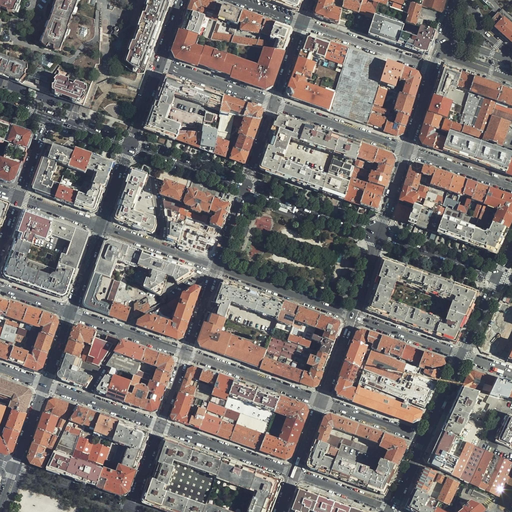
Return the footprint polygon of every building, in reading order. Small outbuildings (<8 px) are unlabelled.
[(0,0),(0,76),(7,79),(22,85),(24,82),(30,84),(28,87),(42,92),(45,89),(45,93),(77,105),(90,109),(98,86),(99,84),(102,76),(109,79),(126,85),(140,90),(146,72),(150,61),(146,59),(149,51),(153,53),(162,29),(163,27),(160,26),(165,11),(168,12),(172,0),(0,0)] [(218,19),(223,6),(207,0),(192,0),(188,12),(206,18),(217,22),(218,19)] [(266,0),(295,10),(300,7),(302,2),(302,0),(266,0)] [(336,24),(339,25),(342,13),(330,9),(333,0),(318,0),(317,4),(315,10),(314,12),(317,18),(318,18),(320,19),(333,23),(336,24)] [(351,11),(359,13),(363,0),(358,0),(358,1),(357,1),(356,1),(356,0),(344,0),(344,3),(343,8),(351,11)] [(366,16),(374,19),(375,16),(376,12),(379,3),(375,2),(374,5),(374,6),(373,6),(372,6),(373,5),(369,3),(368,5),(367,4),(367,3),(368,0),(363,0),(359,13),(366,16)] [(423,0),(421,6),(442,13),(446,2),(446,0),(423,0)] [(415,26),(421,6),(404,1),(403,4),(402,6),(401,11),(408,14),(405,22),(405,23),(415,26)] [(376,12),(387,16),(390,7),(386,6),(379,3),(376,12)] [(239,22),(242,12),(233,9),(223,6),(218,19),(238,26),(239,22)] [(390,7),(387,16),(405,22),(408,14),(401,11),(390,7)] [(498,13),(511,25),(511,17),(502,9),(498,13)] [(163,24),(168,12),(165,11),(160,26),(163,27),(163,25),(163,24)] [(206,18),(188,12),(187,15),(186,17),(185,20),(184,22),(182,28),(181,31),(198,37),(200,37),(206,18)] [(260,33),(265,20),(254,16),(242,12),(239,22),(241,23),(241,31),(260,34),(260,33)] [(494,18),(489,23),(499,32),(504,36),(508,40),(511,42),(511,25),(508,22),(498,13),(494,18)] [(404,26),(375,16),(374,19),(368,35),(371,36),(377,38),(388,42),(393,45),(397,46),(404,26)] [(271,37),(275,24),(270,22),(265,20),(260,33),(271,37)] [(435,36),(436,33),(415,26),(405,23),(404,26),(397,46),(400,47),(404,48),(407,49),(424,55),(430,52),(431,48),(434,39),(435,36)] [(288,28),(275,24),(271,37),(269,42),(267,49),(284,53),(286,49),(287,45),(290,37),(291,34),(288,28)] [(267,49),(266,49),(260,67),(258,67),(237,59),(236,60),(230,58),(230,57),(212,51),(211,51),(205,49),(204,51),(204,53),(196,50),(195,46),(197,40),(198,37),(181,31),(179,36),(173,53),(174,54),(176,57),(175,59),(181,61),(181,60),(198,66),(200,62),(210,66),(209,67),(222,71),(222,70),(232,73),(231,78),(252,86),(257,87),(261,89),(266,91),(272,88),(275,80),(284,53),(267,49)] [(213,33),(211,40),(232,43),(234,37),(213,33)] [(322,66),(330,43),(325,41),(320,40),(310,36),(308,38),(305,39),(298,58),(301,59),(316,64),(322,66)] [(258,41),(234,37),(232,43),(256,47),(258,41)] [(199,41),(197,40),(195,46),(196,50),(204,53),(204,51),(197,48),(197,46),(199,41)] [(266,49),(267,49),(269,42),(258,40),(258,41),(256,47),(264,49),(266,49)] [(335,45),(330,43),(322,66),(341,73),(348,50),(345,48),(341,47),(339,46),(335,45)] [(368,56),(348,50),(341,73),(329,112),(329,113),(340,117),(348,120),(363,125),(367,126),(367,124),(370,114),(371,111),(373,105),(379,88),(386,63),(368,56)] [(302,103),(303,104),(316,64),(301,59),(300,63),(298,67),(297,66),(296,70),(294,74),(293,73),(291,79),(292,80),(292,81),(293,81),(292,84),(291,84),(290,85),(289,86),(289,88),(290,90),(289,93),(291,97),(303,101),(302,103)] [(181,60),(181,61),(183,61),(186,62),(215,73),(225,76),(231,78),(232,73),(222,70),(222,71),(209,67),(210,66),(200,62),(198,66),(181,60)] [(391,65),(386,63),(379,88),(391,92),(396,93),(400,80),(404,69),(395,66),(391,65)] [(341,73),(322,66),(316,64),(303,104),(306,105),(310,106),(310,105),(329,112),(341,73)] [(411,71),(404,69),(400,80),(406,83),(402,95),(414,99),(418,88),(419,85),(420,80),(419,77),(417,74),(411,71)] [(464,108),(468,95),(456,91),(461,74),(446,69),(444,70),(441,71),(438,82),(434,94),(433,97),(450,103),(464,108)] [(468,95),(474,78),(473,78),(465,75),(463,75),(461,74),(456,91),(468,95)] [(194,86),(170,77),(164,79),(161,88),(155,103),(170,107),(192,114),(192,113),(198,115),(205,117),(206,111),(220,116),(224,97),(221,96),(215,93),(210,92),(194,86)] [(496,102),(501,88),(498,87),(488,83),(482,81),(474,78),(468,95),(464,108),(492,117),(494,110),(496,102)] [(391,92),(379,88),(373,105),(381,108),(381,107),(384,107),(385,104),(382,103),(386,94),(390,95),(391,92)] [(511,91),(509,91),(507,90),(501,88),(496,102),(511,108),(511,91)] [(413,102),(414,99),(402,95),(400,95),(394,112),(399,114),(408,118),(410,111),(411,109),(412,105),(413,102)] [(232,100),(224,97),(220,116),(222,117),(231,119),(231,116),(234,116),(244,118),(248,105),(237,102),(235,101),(232,100)] [(450,103),(433,97),(432,100),(431,103),(428,112),(427,114),(440,118),(445,120),(447,115),(445,114),(448,107),(449,108),(450,103)] [(161,135),(176,140),(179,131),(181,127),(196,128),(198,115),(192,113),(192,114),(170,107),(155,103),(152,113),(146,129),(161,135)] [(464,108),(450,103),(449,108),(448,107),(445,114),(447,115),(445,120),(446,120),(453,122),(459,124),(464,108)] [(249,106),(248,105),(244,118),(260,121),(262,115),(261,112),(259,109),(249,106)] [(381,108),(373,105),(371,111),(388,117),(389,114),(390,111),(386,110),(381,108)] [(464,108),(459,124),(453,122),(450,129),(511,150),(511,124),(492,117),(464,108)] [(511,116),(494,110),(492,117),(511,124),(511,116)] [(376,126),(384,129),(387,122),(387,120),(370,114),(367,124),(376,126)] [(406,123),(408,118),(399,114),(395,125),(405,128),(406,123)] [(424,124),(423,126),(434,130),(436,131),(440,118),(427,114),(427,116),(426,118),(424,124)] [(260,121),(244,118),(234,116),(232,126),(239,127),(242,119),(245,119),(239,136),(240,136),(253,141),(256,132),(260,121)] [(231,119),(222,117),(220,123),(230,125),(231,119)] [(302,137),(306,126),(303,125),(299,123),(294,122),(284,118),(282,117),(276,120),(274,127),(302,137)] [(0,179),(4,181),(7,174),(5,173),(12,151),(25,156),(32,136),(31,134),(30,131),(0,120),(0,179)] [(448,135),(450,129),(453,122),(446,120),(441,132),(448,135)] [(403,134),(405,128),(395,125),(391,124),(387,122),(384,129),(383,132),(386,133),(394,136),(397,137),(402,135),(403,134)] [(309,127),(306,126),(302,137),(274,127),(268,142),(259,168),(260,170),(261,171),(274,176),(307,187),(323,193),(328,177),(276,158),(277,155),(284,157),(291,140),(334,155),(340,137),(338,137),(334,135),(313,128),(309,127)] [(422,146),(433,149),(436,139),(434,138),(432,137),(434,130),(423,126),(420,136),(419,140),(421,143),(422,146)] [(202,149),(214,154),(217,140),(218,136),(208,134),(208,129),(203,129),(202,134),(200,149),(202,149)] [(499,172),(505,174),(510,161),(511,156),(511,153),(511,150),(450,129),(448,135),(446,142),(442,153),(450,155),(473,163),(477,164),(499,172)] [(179,131),(176,140),(189,145),(200,149),(202,134),(179,131)] [(250,148),(253,141),(240,136),(237,143),(234,142),(233,146),(236,147),(235,150),(248,154),(250,148)] [(342,138),(340,137),(334,155),(331,165),(353,174),(355,166),(361,145),(358,144),(354,142),(351,141),(347,140),(342,138)] [(440,152),(442,153),(446,142),(436,139),(433,149),(440,152)] [(217,140),(214,154),(216,154),(225,157),(228,144),(217,140)] [(375,163),(379,151),(372,149),(370,148),(361,145),(355,166),(362,168),(364,161),(374,164),(375,163)] [(36,190),(35,193),(55,200),(64,172),(67,174),(74,154),(63,150),(54,146),(53,148),(48,146),(33,189),(36,190)] [(244,165),(248,154),(235,150),(234,149),(231,159),(237,162),(244,165)] [(83,182),(93,156),(85,153),(76,150),(74,154),(67,174),(64,172),(55,200),(59,201),(75,207),(83,182)] [(25,156),(12,151),(5,173),(7,174),(4,181),(11,184),(14,182),(16,181),(25,156)] [(385,153),(379,151),(375,163),(381,165),(380,167),(378,166),(376,173),(389,177),(390,175),(391,170),(394,161),(393,159),(391,155),(388,154),(385,153)] [(101,159),(93,156),(83,182),(105,189),(114,163),(101,159)] [(421,174),(423,167),(416,164),(410,168),(410,169),(409,171),(407,178),(404,186),(416,190),(421,174)] [(328,177),(323,193),(341,199),(342,200),(344,201),(348,187),(349,184),(352,176),(353,174),(331,165),(328,177)] [(362,168),(355,166),(353,174),(352,176),(358,178),(359,175),(365,177),(368,170),(362,168)] [(432,180),(435,171),(426,168),(423,167),(421,174),(429,176),(428,178),(432,180)] [(141,173),(131,170),(122,194),(115,216),(118,222),(141,230),(152,234),(155,232),(157,226),(156,218),(134,211),(142,187),(145,188),(148,181),(149,177),(149,176),(141,173)] [(448,191),(453,177),(443,174),(435,171),(432,180),(430,185),(448,191)] [(387,182),(389,177),(376,173),(373,172),(369,183),(385,188),(386,186),(387,182)] [(349,184),(366,190),(368,182),(358,178),(352,176),(349,184)] [(430,185),(432,180),(428,178),(423,177),(421,181),(426,183),(430,185)] [(463,194),(467,182),(458,179),(453,177),(448,191),(462,196),(463,194)] [(164,181),(161,190),(158,190),(159,195),(181,202),(186,189),(175,185),(164,181)] [(99,204),(105,189),(83,182),(75,207),(83,210),(91,213),(97,210),(99,204)] [(384,192),(385,188),(369,183),(368,182),(366,190),(383,196),(384,192)] [(472,197),(477,186),(472,184),(467,182),(463,194),(472,197)] [(416,190),(404,186),(403,188),(402,193),(399,201),(414,206),(422,208),(425,200),(427,194),(419,191),(416,190)] [(427,193),(429,189),(421,186),(419,191),(427,194),(427,193)] [(481,187),(477,186),(472,197),(472,200),(481,203),(486,189),(481,187)] [(360,206),(365,193),(348,187),(344,201),(353,204),(360,206)] [(511,197),(493,191),(486,189),(481,203),(491,207),(498,209),(499,209),(500,210),(498,211),(493,223),(508,229),(511,219),(511,197)] [(182,205),(178,214),(187,218),(205,224),(209,213),(214,199),(202,195),(189,190),(185,203),(186,206),(193,208),(192,210),(201,214),(202,211),(207,213),(206,216),(202,215),(201,218),(184,211),(186,207),(182,205)] [(377,212),(382,199),(365,193),(360,206),(369,209),(377,212)] [(445,199),(427,193),(427,194),(425,200),(436,204),(443,206),(445,199)] [(163,204),(163,209),(178,214),(182,205),(162,198),(163,204)] [(445,198),(445,199),(443,206),(446,207),(457,211),(459,206),(460,203),(445,198)] [(459,206),(457,211),(466,214),(472,200),(467,198),(464,208),(459,206)] [(230,205),(214,199),(209,213),(212,214),(214,209),(217,210),(215,216),(214,216),(212,217),(209,225),(222,230),(226,217),(230,205)] [(436,204),(425,200),(422,208),(416,226),(421,228),(426,229),(436,204)] [(491,207),(481,203),(481,205),(477,218),(474,226),(481,228),(491,207)] [(426,229),(437,233),(446,207),(443,206),(436,204),(426,229)] [(471,216),(477,218),(481,205),(476,204),(471,216)] [(412,210),(398,205),(396,211),(395,214),(394,218),(395,218),(405,222),(408,223),(412,210)] [(422,208),(414,206),(412,210),(408,223),(413,225),(416,226),(422,208)] [(468,245),(474,229),(474,226),(477,218),(471,216),(466,214),(457,211),(446,207),(437,233),(444,236),(468,245)] [(178,214),(163,209),(167,224),(166,240),(174,242),(178,244),(187,218),(178,214)] [(46,233),(51,219),(26,210),(20,213),(14,231),(12,238),(15,239),(30,245),(33,235),(44,239),(46,235),(46,233)] [(187,218),(178,244),(197,250),(206,224),(205,224),(187,218)] [(68,225),(51,219),(46,233),(52,235),(70,241),(66,255),(61,253),(57,263),(76,270),(79,259),(87,237),(83,235),(85,231),(78,229),(68,225)] [(508,229),(493,223),(489,231),(484,232),(474,229),(468,245),(496,254),(501,243),(508,229)] [(218,241),(222,230),(209,225),(206,224),(197,250),(208,254),(214,252),(218,241)] [(242,227),(240,234),(245,236),(248,229),(242,227)] [(9,254),(30,261),(36,263),(38,257),(39,254),(28,250),(30,245),(15,239),(11,249),(8,248),(7,251),(10,252),(9,254)] [(101,260),(99,260),(94,273),(103,276),(115,280),(121,282),(122,279),(123,275),(133,280),(135,274),(119,268),(118,271),(111,269),(113,262),(115,256),(119,257),(138,264),(142,252),(122,245),(122,247),(111,244),(106,246),(101,260)] [(164,260),(142,252),(138,264),(135,274),(133,280),(123,275),(122,279),(159,295),(192,275),(191,269),(164,260)] [(0,273),(2,278),(22,285),(30,261),(9,254),(9,256),(8,258),(5,257),(0,271),(0,273)] [(397,264),(383,259),(381,262),(377,276),(376,278),(367,306),(370,313),(379,316),(400,323),(420,330),(446,339),(451,341),(457,339),(463,327),(478,293),(451,283),(433,276),(416,270),(397,264)] [(22,285),(34,289),(40,272),(35,270),(38,264),(36,263),(30,261),(22,285)] [(66,296),(76,270),(57,263),(53,276),(40,272),(34,289),(61,299),(66,296)] [(103,276),(94,273),(89,287),(84,302),(86,308),(109,316),(110,311),(109,311),(110,307),(100,304),(102,300),(102,299),(102,298),(102,297),(101,296),(100,296),(96,295),(103,276)] [(159,295),(122,279),(121,282),(113,303),(110,311),(109,316),(127,322),(158,303),(159,295)] [(121,282),(115,280),(107,301),(113,303),(121,282)] [(223,285),(218,283),(214,295),(208,313),(225,319),(231,304),(277,320),(284,302),(273,299),(248,289),(224,281),(223,285)] [(203,282),(184,293),(182,299),(180,305),(178,305),(175,310),(172,317),(175,319),(174,323),(168,321),(169,318),(161,315),(160,318),(156,317),(159,310),(159,309),(139,321),(137,325),(158,333),(178,340),(183,337),(186,331),(192,312),(203,282)] [(182,299),(184,293),(178,297),(175,299),(178,303),(182,299)] [(0,313),(4,315),(9,301),(0,298),(0,313)] [(178,303),(175,299),(165,305),(159,309),(159,310),(163,314),(172,309),(178,303)] [(17,304),(9,301),(4,315),(21,321),(26,307),(17,304)] [(284,302),(277,320),(293,326),(299,308),(288,304),(284,302)] [(511,305),(501,302),(480,348),(482,353),(506,361),(511,348),(511,305)] [(36,326),(41,313),(33,310),(26,307),(21,321),(19,325),(18,330),(16,334),(27,338),(30,329),(31,330),(34,331),(36,326)] [(316,329),(321,316),(310,312),(299,308),(293,326),(287,341),(298,345),(308,349),(312,340),(313,336),(316,329)] [(49,316),(41,313),(36,326),(41,328),(39,332),(52,337),(55,329),(57,323),(54,317),(49,316)] [(225,319),(208,313),(203,327),(225,334),(217,354),(260,369),(267,350),(252,345),(252,342),(222,332),(227,320),(225,319)] [(334,321),(321,316),(316,329),(326,332),(324,339),(334,343),(336,336),(340,327),(338,322),(334,321)] [(277,320),(272,336),(285,341),(287,341),(293,326),(277,320)] [(19,325),(5,321),(4,325),(18,330),(19,325)] [(18,330),(4,325),(2,328),(0,335),(0,338),(7,341),(13,343),(14,340),(16,334),(18,330)] [(74,329),(70,340),(82,345),(83,341),(84,341),(85,343),(92,346),(95,337),(97,332),(87,329),(79,326),(74,329)] [(201,348),(208,351),(209,348),(212,349),(211,352),(217,354),(225,334),(203,327),(197,342),(199,345),(201,348)] [(356,336),(353,341),(365,346),(370,333),(362,330),(356,334),(356,336)] [(48,347),(52,337),(39,332),(38,332),(35,342),(33,349),(46,354),(48,347)] [(370,333),(365,346),(373,350),(376,351),(382,337),(376,335),(370,333)] [(25,344),(27,338),(16,334),(14,340),(25,344)] [(117,340),(107,336),(106,341),(95,337),(92,346),(91,348),(86,362),(99,367),(113,344),(115,345),(116,343),(117,340)] [(267,350),(260,369),(264,371),(273,374),(285,341),(272,336),(267,350)] [(332,347),(334,343),(324,339),(313,336),(312,340),(322,344),(319,353),(329,356),(332,347)] [(389,353),(393,342),(389,340),(382,337),(376,351),(388,356),(389,353)] [(35,342),(28,340),(25,346),(28,347),(33,349),(35,342)] [(82,345),(70,340),(68,347),(65,355),(79,360),(84,345),(82,345)] [(0,358),(7,360),(11,347),(13,343),(7,341),(5,345),(0,342),(0,358)] [(105,366),(110,367),(116,369),(134,376),(136,376),(138,370),(141,361),(146,350),(134,345),(122,341),(105,366)] [(298,345),(287,341),(285,341),(273,374),(281,377),(286,379),(289,370),(298,345)] [(365,346),(353,341),(348,355),(345,363),(364,369),(368,360),(364,358),(366,355),(370,356),(373,350),(365,346)] [(401,357),(405,346),(401,344),(393,342),(389,353),(401,357)] [(298,345),(289,370),(303,374),(307,364),(310,356),(312,350),(308,349),(298,345)] [(86,346),(81,361),(86,362),(91,348),(86,346)] [(418,369),(425,353),(416,350),(405,346),(401,357),(414,363),(413,367),(418,369)] [(11,347),(7,360),(14,363),(22,366),(26,353),(26,352),(11,347)] [(26,353),(22,366),(35,370),(41,368),(43,362),(46,354),(33,349),(30,355),(26,353)] [(153,352),(146,350),(141,361),(155,366),(159,354),(153,352)] [(368,360),(364,369),(357,385),(356,388),(355,387),(350,402),(413,424),(419,422),(423,413),(442,370),(431,371),(424,367),(422,370),(418,369),(413,367),(388,356),(376,351),(373,350),(370,356),(368,360)] [(313,369),(323,373),(325,368),(329,356),(319,353),(317,359),(310,356),(307,364),(313,367),(313,369)] [(427,354),(425,353),(418,369),(422,370),(424,367),(431,371),(442,370),(445,365),(442,359),(427,354)] [(166,357),(159,354),(155,366),(158,367),(157,370),(170,374),(174,365),(171,359),(166,357)] [(79,360),(65,355),(62,363),(58,375),(60,380),(73,384),(87,389),(93,379),(77,373),(81,361),(79,360)] [(364,369),(345,363),(342,371),(339,379),(357,385),(364,369)] [(116,369),(110,367),(96,387),(99,393),(102,395),(106,396),(112,378),(116,369)] [(184,380),(180,392),(194,397),(203,370),(193,367),(188,369),(184,380)] [(303,374),(300,383),(313,388),(318,385),(319,382),(323,373),(313,369),(310,376),(303,374)] [(152,374),(138,370),(136,376),(140,378),(149,381),(152,374)] [(168,381),(170,374),(157,370),(152,382),(157,384),(166,387),(168,381)] [(203,370),(194,397),(197,398),(209,403),(219,376),(212,373),(203,370)] [(289,370),(286,379),(296,382),(300,383),(303,374),(289,370)] [(489,396),(497,379),(475,371),(472,371),(469,372),(462,387),(480,393),(489,396)] [(136,407),(148,411),(157,384),(152,382),(149,381),(147,387),(138,384),(140,378),(136,376),(134,376),(131,385),(124,403),(136,407)] [(225,408),(235,381),(228,379),(219,376),(209,403),(225,408)] [(0,378),(0,405),(4,407),(11,409),(24,414),(31,395),(28,389),(13,383),(0,378)] [(110,397),(124,403),(131,385),(112,378),(106,396),(110,397)] [(357,385),(339,379),(336,387),(334,391),(337,397),(350,402),(355,387),(356,388),(357,385)] [(507,402),(511,389),(511,383),(501,380),(497,379),(489,396),(507,402)] [(274,412),(280,397),(267,393),(248,386),(235,381),(225,408),(227,409),(240,414),(270,425),(274,412)] [(161,400),(166,387),(157,384),(148,411),(152,412),(157,411),(161,400)] [(480,393),(462,387),(457,398),(448,416),(441,431),(459,439),(480,393)] [(194,397),(180,392),(176,404),(172,416),(174,421),(189,426),(192,417),(188,415),(194,397)] [(294,402),(280,397),(274,412),(279,414),(290,418),(304,423),(308,412),(305,406),(294,402)] [(48,401),(44,413),(66,421),(75,406),(54,398),(51,400),(48,401)] [(192,417),(189,426),(197,429),(199,430),(205,415),(207,410),(209,403),(197,398),(195,404),(198,406),(197,408),(199,409),(195,418),(192,417)] [(227,409),(225,408),(209,403),(207,410),(224,416),(227,409)] [(79,407),(70,421),(84,425),(84,424),(89,411),(84,409),(79,407)] [(5,428),(18,433),(21,423),(24,414),(11,409),(5,428)] [(240,414),(227,409),(224,416),(233,420),(232,424),(236,425),(240,414)] [(94,413),(89,411),(84,424),(95,429),(100,415),(94,413)] [(279,414),(274,412),(270,425),(266,437),(270,438),(279,414)] [(66,421),(44,413),(42,420),(38,429),(52,434),(55,427),(61,429),(66,421)] [(235,428),(230,441),(256,450),(260,452),(266,437),(270,425),(240,414),(236,425),(235,428)] [(114,440),(120,422),(116,421),(100,415),(95,429),(94,433),(114,440)] [(205,415),(199,430),(208,433),(217,436),(222,423),(222,422),(205,415)] [(320,429),(316,441),(339,450),(341,446),(375,458),(378,450),(343,438),(330,434),(333,427),(381,444),(384,435),(371,430),(344,420),(330,415),(324,418),(320,429)] [(495,443),(511,449),(511,417),(508,416),(495,443)] [(300,434),(304,423),(290,418),(289,420),(287,420),(280,439),(282,440),(282,442),(295,447),(300,434)] [(107,460),(136,471),(140,460),(148,437),(146,434),(145,431),(120,422),(114,440),(110,449),(107,460)] [(222,423),(217,436),(224,439),(230,441),(235,428),(222,423)] [(67,426),(64,432),(80,437),(81,432),(67,426)] [(14,443),(18,433),(5,428),(1,437),(3,439),(2,441),(8,453),(11,451),(14,443)] [(52,434),(38,429),(36,435),(33,444),(46,449),(51,450),(58,436),(52,434)] [(459,439),(441,431),(437,441),(426,464),(452,476),(467,443),(459,439)] [(80,437),(64,432),(47,469),(56,473),(66,476),(80,437)] [(81,432),(80,437),(91,441),(93,436),(81,432)] [(393,438),(384,435),(381,444),(378,450),(375,458),(398,466),(406,448),(405,445),(404,442),(393,438)] [(80,437),(66,476),(81,482),(97,487),(107,460),(110,449),(91,441),(80,437)] [(266,437),(260,452),(272,456),(285,460),(291,457),(295,447),(282,442),(270,438),(266,437)] [(162,442),(155,462),(158,463),(160,463),(159,466),(155,477),(154,481),(152,480),(149,479),(143,498),(146,505),(165,511),(203,511),(222,459),(212,455),(184,446),(167,439),(162,442)] [(339,450),(316,441),(310,456),(307,463),(310,469),(329,476),(339,450)] [(501,499),(511,474),(511,463),(467,443),(452,476),(501,499)] [(46,449),(33,444),(31,450),(28,457),(31,464),(43,468),(49,456),(44,454),(46,449)] [(339,450),(329,476),(345,482),(380,494),(386,492),(391,480),(398,466),(375,458),(341,446),(339,450)] [(254,471),(222,459),(203,511),(270,511),(276,496),(280,485),(277,479),(254,471)] [(132,485),(136,471),(107,460),(97,487),(122,496),(128,494),(132,485)] [(160,463),(158,463),(152,480),(154,481),(155,477),(159,466),(160,463)] [(420,479),(414,490),(428,497),(436,481),(439,474),(425,467),(420,479)] [(448,506),(459,484),(439,474),(436,481),(445,486),(437,501),(441,502),(448,506)] [(361,511),(334,502),(309,493),(298,489),(288,511),(361,511)] [(407,506),(409,511),(410,511),(435,511),(437,509),(438,507),(429,503),(427,508),(425,507),(425,504),(429,497),(428,497),(414,490),(410,499),(407,506)] [(448,506),(441,502),(438,507),(437,509),(442,511),(461,511),(464,511),(462,509),(468,503),(458,498),(454,508),(448,506)] [(481,506),(470,501),(468,503),(462,509),(464,511),(461,511),(442,511),(437,509),(435,511),(484,511),(485,511),(481,506)]
